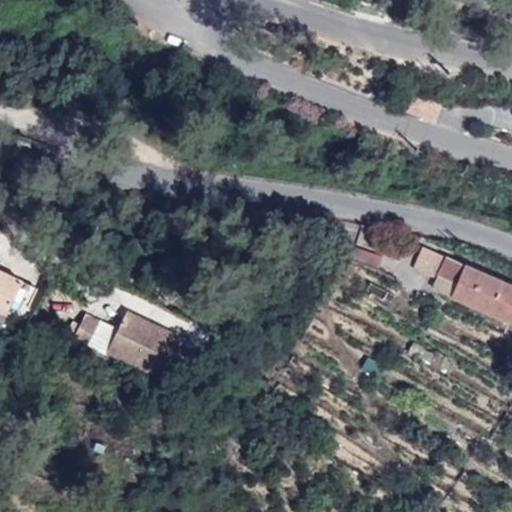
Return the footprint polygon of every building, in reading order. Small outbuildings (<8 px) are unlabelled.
[(511,317),(511,285),(423,247),(413,269),(436,279),(438,276),(457,284),(452,297),(510,322),(511,317)] [(366,265),(369,254),(354,248),(350,260),(366,265)] [(379,270),(383,258),(369,254),(366,265),(379,270)] [(23,281),(0,269),(0,311),(7,314),(14,300),(23,281)] [(452,297),(457,284),(438,276),(436,279),(432,288),(452,297)] [(29,307),(38,288),(23,281),(14,300),(29,307)] [(181,339),(127,312),(119,329),(108,351),(162,378),(181,339)] [(88,346),(100,320),(86,313),(73,341),(87,348),(88,346)] [(108,351),(119,329),(100,320),(88,346),(106,355),(108,351)]
